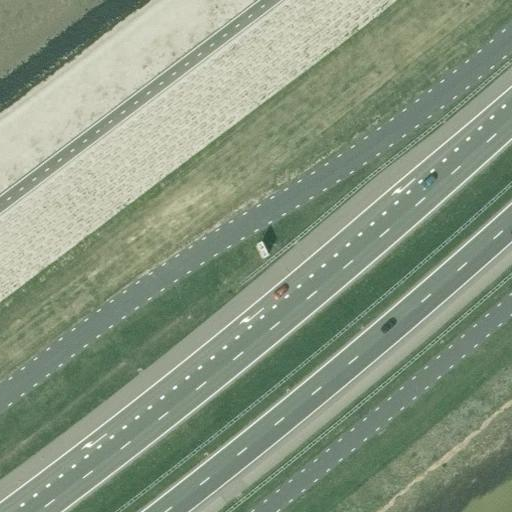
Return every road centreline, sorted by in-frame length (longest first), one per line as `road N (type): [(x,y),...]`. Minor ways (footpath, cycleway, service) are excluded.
road 1 (unclassified): [(0,399),(198,255),(428,106),(511,37)]
road 2 (motorway): [(511,119),(347,265),(37,511)]
road 3 (motorway): [(169,511),(511,228)]
road 4 (unclassified): [(264,511),(511,304)]
